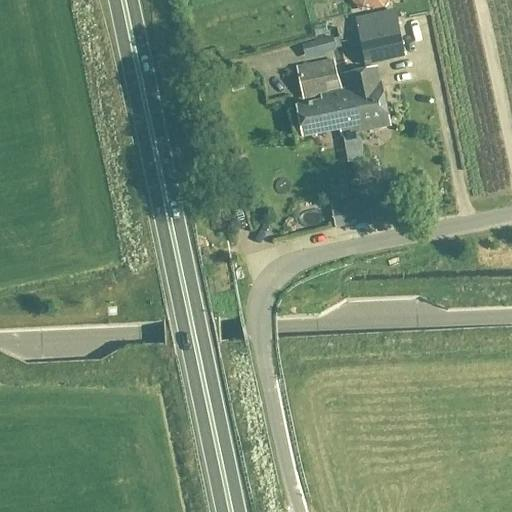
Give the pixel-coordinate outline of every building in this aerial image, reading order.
[(210,25),(233,25),(233,8),(210,8),(210,25)] [(393,13),(355,22),(365,66),(403,58),(393,13)] [(300,46),(303,59),(335,51),(331,37),(300,46)] [(318,95),(326,94),(323,79),(335,76),(332,61),(296,68),(303,99),(319,96),(318,95)] [(345,90),(346,90),(349,107),(353,106),(358,132),(388,126),(385,115),(376,68),(342,75),(345,90)] [(318,95),(319,96),(320,101),(295,106),(300,131),(301,138),(338,130),(339,136),(358,132),(353,106),(349,107),(346,90),(345,90),(326,94),(318,95)] [(391,198),(373,202),(377,223),(395,219),(391,198)] [(373,202),(330,211),(335,232),(377,223),(373,202)]
